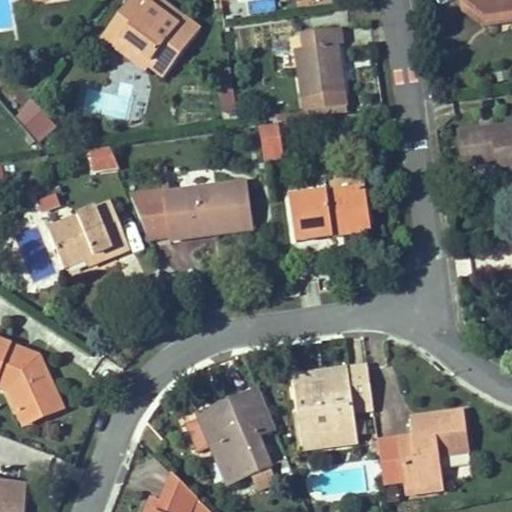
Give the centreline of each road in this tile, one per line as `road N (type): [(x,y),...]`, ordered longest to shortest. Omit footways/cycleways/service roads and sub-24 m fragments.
road 1 (residential): [(77,511),(130,398),(159,363),(205,336),(359,309),(427,326)]
road 2 (residential): [(390,0),(423,206),(427,326)]
